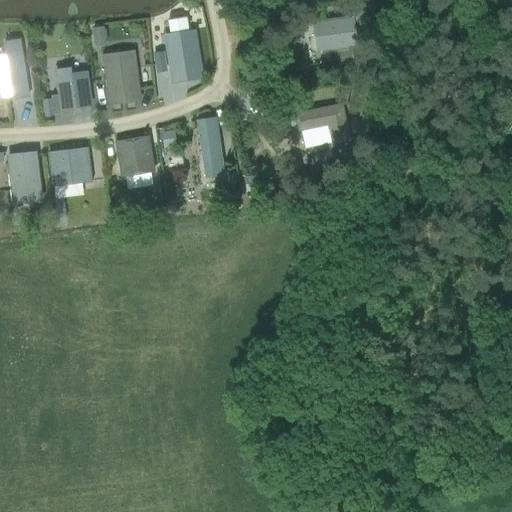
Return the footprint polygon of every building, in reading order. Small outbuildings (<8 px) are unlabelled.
[(368,3),(351,5),(353,16),(353,18),(369,16),(369,18),(375,18),(373,3),(368,3)] [(357,48),(353,16),(312,21),(316,54),(357,48)] [(102,27),(91,29),(93,42),(104,40),(102,27)] [(194,37),(165,42),(171,80),(201,75),(194,37)] [(19,39),(4,42),(8,68),(7,68),(10,86),(11,86),(13,99),(28,97),(19,39)] [(162,52),(154,54),(157,73),(165,71),(162,52)] [(135,61),(132,59),(127,60),(125,62),(104,64),(110,104),(139,101),(134,69),(136,67),(135,61)] [(70,68),(55,69),(58,85),(61,109),(90,105),(86,73),(71,75),(70,68)] [(51,99),(41,101),(44,117),(54,115),(51,99)] [(349,143),(342,105),(295,114),(298,132),(327,126),(331,146),(349,143)] [(216,117),(196,120),(203,168),(223,165),(216,117)] [(174,130),(160,132),(161,141),(162,149),(176,147),(175,141),(174,130)] [(155,172),(148,135),(114,141),(120,178),(155,172)] [(91,182),(86,147),(48,152),(53,187),(91,182)] [(42,201),(36,151),(6,155),(12,206),(42,201)] [(256,176),(243,177),(245,191),(257,190),(256,176)] [(150,185),(152,198),(160,197),(158,184),(150,185)] [(55,198),(53,198),(53,204),(56,219),(62,218),(66,217),(63,197),(55,198)]
